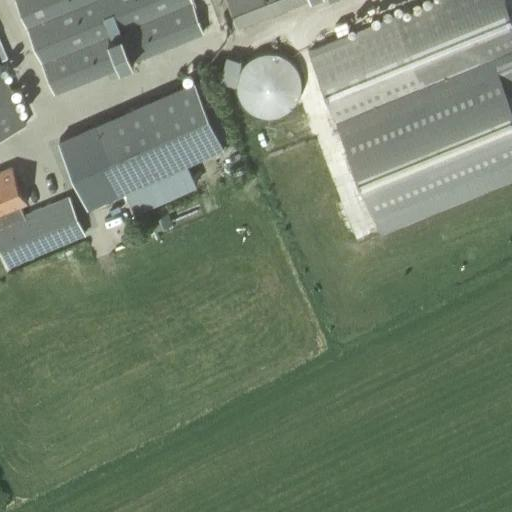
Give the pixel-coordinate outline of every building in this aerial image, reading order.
[(190,0),(14,0),(54,96),(204,34),(190,0)] [(228,0),(239,27),(309,0),(228,0)] [(511,180),(511,102),(508,91),(511,89),(511,16),(505,0),(434,0),(309,49),(341,129),(343,136),(383,233),(511,180)] [(238,81),(238,83),(238,85),(239,88),(240,92),(241,95),(242,98),(244,101),(246,104),(247,105),(250,108),(253,110),(256,112),(259,113),(262,114),(266,115),(267,115),(271,115),(274,115),(276,115),(279,114),(283,113),(286,111),(289,109),(292,107),(293,106),(295,103),(296,102),(298,99),(300,96),(301,92),(302,89),(302,85),(302,84),(302,80),(302,77),(301,73),(299,70),(298,67),(296,64),(295,63),(293,60),(290,58),(289,57),(286,55),(283,53),(279,52),(276,51),(272,51),(271,51),(269,51),(265,51),(262,52),(259,53),(255,55),(252,56),(250,58),(248,60),(246,62),(244,65),(242,68),(240,71),(239,74),(239,78),(238,81)] [(0,135),(27,123),(2,65),(0,65),(0,135)] [(195,79),(96,122),(125,189),(224,145),(195,79)] [(69,130),(38,144),(52,175),(82,161),(69,130)] [(0,249),(8,267),(102,226),(86,190),(27,215),(22,205),(27,203),(10,166),(0,170),(0,249)] [(151,219),(156,230),(173,223),(169,212),(151,219)]
